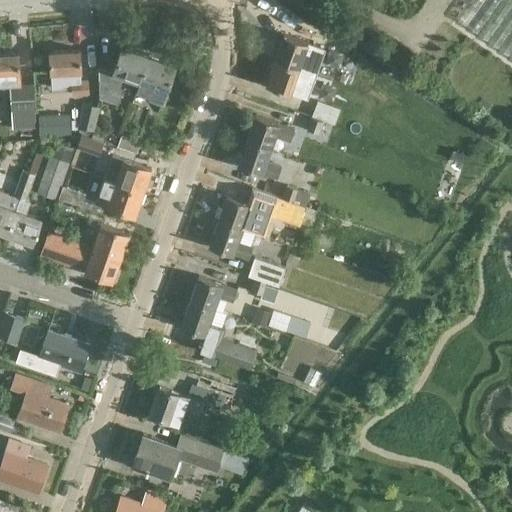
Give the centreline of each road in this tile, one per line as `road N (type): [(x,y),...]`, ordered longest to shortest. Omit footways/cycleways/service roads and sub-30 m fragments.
road 1 (unclassified): [(139,321),(224,77),(229,47),(220,0)]
road 2 (unclassified): [(70,511),(139,321)]
road 3 (residential): [(139,321),(0,275)]
